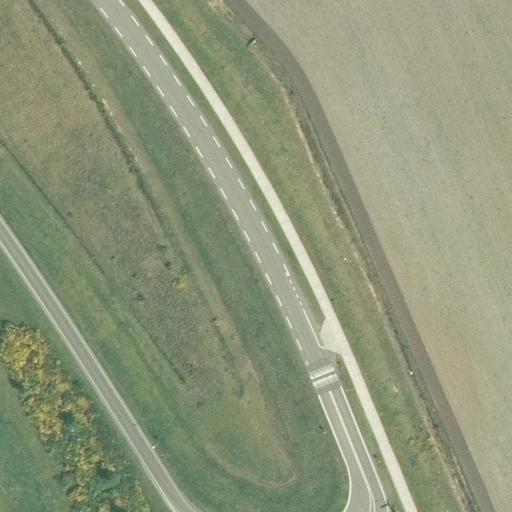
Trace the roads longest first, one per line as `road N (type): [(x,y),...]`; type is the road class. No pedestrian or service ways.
road 1 (tertiary): [(107,0),(259,238),(365,479),(371,511)]
road 2 (trunk): [(183,511),(0,232)]
